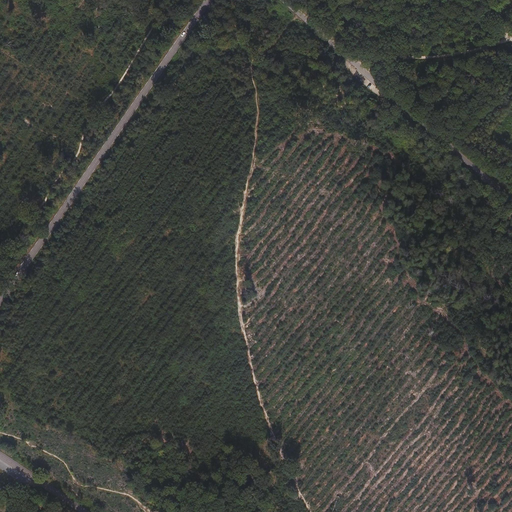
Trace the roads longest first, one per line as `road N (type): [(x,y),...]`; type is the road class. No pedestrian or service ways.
road 1 (tertiary): [(208,0),(0,300)]
road 2 (unclassified): [(282,0),(511,201)]
road 3 (track): [(350,64),(453,56),(511,39)]
